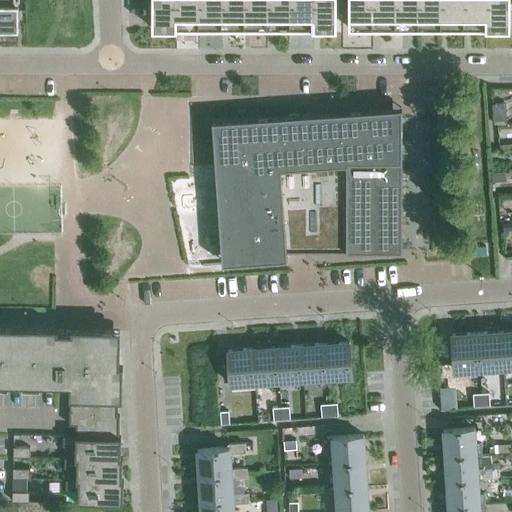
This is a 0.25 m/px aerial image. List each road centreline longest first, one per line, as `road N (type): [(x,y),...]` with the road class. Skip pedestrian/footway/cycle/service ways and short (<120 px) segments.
road 1 (residential): [(116,60),(511,62)]
road 2 (residential): [(396,297),(145,317)]
road 3 (residential): [(412,511),(396,297)]
road 4 (residential): [(156,511),(145,317)]
road 5 (residential): [(145,317),(0,315)]
